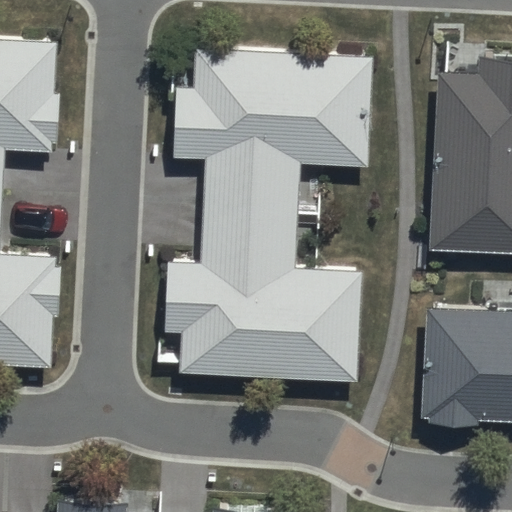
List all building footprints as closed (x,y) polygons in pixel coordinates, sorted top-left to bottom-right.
[(0,348),(52,351),(57,242),(1,240),(5,134),(54,136),(59,26),(0,23),(0,348)] [(161,357),(355,367),(361,255),(296,252),(301,148),(366,152),(372,45),(177,35),(172,142),(206,144),(200,247),(166,246),(161,357)] [(511,43),(479,42),(478,61),(436,59),(427,234),(511,238),(511,43)] [(420,405),(511,408),(511,298),(425,295),(420,405)] [(0,511),(306,511),(282,511),(283,496),(212,492),(211,511),(164,511),(165,509),(125,507),(125,491),(56,488),(54,511),(29,511),(0,510),(0,511)]
